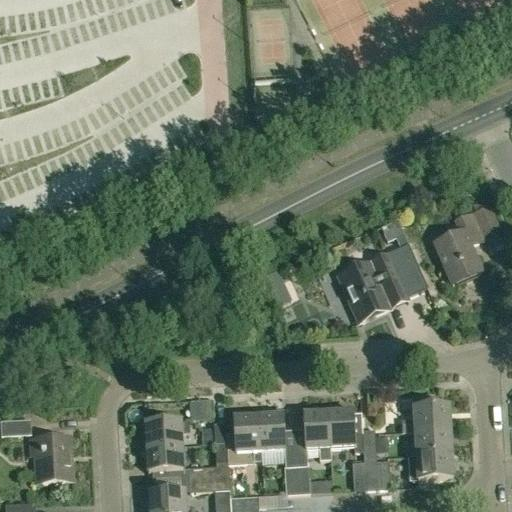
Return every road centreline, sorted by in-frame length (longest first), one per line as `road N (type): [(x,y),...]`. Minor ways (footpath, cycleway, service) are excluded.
road 1 (tertiary): [(0,354),(482,114)]
road 2 (residential): [(113,511),(108,410),(120,386),(486,361)]
road 3 (residential): [(495,501),(486,361)]
